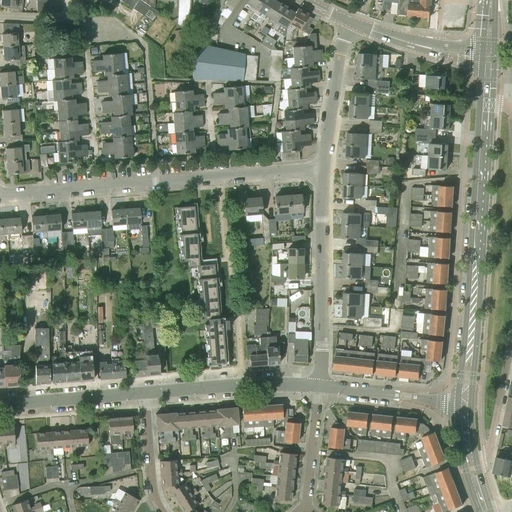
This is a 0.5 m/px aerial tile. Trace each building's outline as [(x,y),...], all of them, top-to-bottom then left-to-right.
[(23,0),(1,0),(0,7),(10,8),(10,12),(22,13),(23,0)] [(49,11),(49,5),(49,0),(37,0),(37,13),(44,11),(49,11)] [(133,9),(138,0),(131,0),(128,5),(133,9)] [(141,0),(138,0),(133,9),(137,12),(144,2),(141,0)] [(218,24),(221,26),(232,9),(238,0),(227,0),(223,6),(225,7),(221,14),(218,24)] [(254,13),(261,0),(247,0),(246,3),(251,6),(248,10),(254,13)] [(266,16),(275,1),(273,0),(261,0),(254,13),(251,18),(256,21),(261,13),(266,16)] [(430,18),(431,0),(380,0),(384,1),(398,4),(397,15),(430,18)] [(273,25),(285,6),(281,3),(280,4),(275,1),(266,16),(270,18),(268,22),(273,25)] [(144,2),(137,12),(142,16),(149,6),(144,2)] [(149,6),(142,16),(147,19),(154,9),(149,6)] [(287,29),(295,13),(289,10),(289,9),(285,6),(273,25),(271,28),(277,31),(281,25),(287,29)] [(154,9),(147,19),(152,23),(159,13),(155,10),(154,9)] [(298,9),(295,13),(287,29),(286,30),(285,41),(291,41),(292,30),(296,28),(305,33),(312,20),(307,17),(308,14),(298,9)] [(189,18),(178,18),(171,21),(188,33),(189,18)] [(3,47),(18,46),(17,33),(19,33),(19,24),(2,24),(3,34),(2,34),(3,47)] [(183,40),(181,30),(174,31),(176,41),(183,40)] [(316,33),(311,34),(310,35),(305,43),(305,46),(311,46),(317,45),(316,33)] [(267,35),(262,44),(271,50),(274,45),(277,40),(267,35)] [(243,80),(243,73),(243,67),(244,60),(244,54),(216,47),(207,45),(193,60),(193,79),(243,81),(243,80)] [(18,46),(3,47),(4,61),(9,60),(9,66),(22,65),(26,64),(25,54),(19,55),(18,46)] [(294,58),(322,56),(322,50),(311,51),(311,46),(293,47),(294,58)] [(92,61),(93,67),(121,64),(120,54),(102,55),(103,60),(92,61)] [(358,54),(357,66),(383,67),(383,55),(358,54)] [(295,69),(308,68),(313,67),(312,62),(322,62),(322,56),(294,58),(295,69)] [(55,70),(82,67),(82,62),(72,63),(71,58),(54,59),(55,70)] [(121,64),(93,67),(93,73),(103,72),(104,76),(107,76),(122,75),(121,64)] [(22,65),(9,66),(10,72),(0,72),(0,85),(15,85),(24,84),(23,76),(15,77),(14,72),(22,71),(22,65)] [(363,79),(375,79),(376,72),(382,72),(383,67),(357,66),(357,74),(354,74),(354,80),(363,80),(363,79)] [(56,80),(71,79),(74,79),(73,74),(83,73),(82,67),(55,70),(56,80)] [(291,79),(319,77),(319,71),(309,72),(308,68),(295,69),(290,69),(291,79)] [(125,74),(122,75),(107,76),(107,81),(97,82),(98,87),(126,85),(125,74)] [(427,75),(426,87),(445,88),(445,76),(427,75)] [(291,89),(305,88),(309,88),(309,83),(319,82),(319,77),(291,79),(291,89)] [(71,79),(56,80),(52,80),(53,91),(82,88),(81,83),(71,84),(71,79)] [(15,85),(0,85),(0,87),(1,99),(6,99),(7,105),(19,104),(19,97),(16,97),(15,85)] [(126,85),(98,87),(98,93),(108,92),(109,97),(112,97),(127,96),(126,85)] [(213,93),(214,99),(242,97),(241,86),(223,87),(224,93),(213,93)] [(350,105),(369,107),(368,105),(374,105),(375,95),(376,95),(376,93),(390,94),(390,88),(377,87),(364,86),(364,94),(351,93),(350,105)] [(49,102),(57,101),(72,100),(72,95),(82,94),(82,88),(53,91),(48,91),(49,102)] [(288,100),(316,97),(316,92),(305,93),(305,88),(291,89),(287,90),(288,100)] [(175,102),(203,100),(203,94),(192,95),(192,90),(174,92),(175,102)] [(130,95),(127,96),(112,97),(112,101),(102,102),(102,107),(131,105),(130,95)] [(249,96),(242,97),(214,99),(214,105),(225,104),(225,109),(228,109),(246,107),(249,107),(249,96)] [(289,110),(302,109),(306,109),(306,104),(316,103),(316,97),(288,100),(289,110)] [(58,111),(86,109),(86,103),(76,104),(75,100),(72,100),(57,101),(58,111)] [(176,113),(191,111),(194,111),(194,107),(204,106),(203,100),(175,102),(176,113)] [(19,104),(7,105),(7,110),(2,111),(3,124),(18,123),(17,110),(20,110),(19,104)] [(432,104),(431,116),(450,117),(451,105),(432,104)] [(131,105),(102,107),(103,113),(113,112),(113,117),(129,116),(132,116),(131,105)] [(368,119),(369,107),(350,105),(349,118),(368,119)] [(247,117),(246,107),(228,109),(229,113),(218,114),(218,120),(247,117)] [(59,122),(77,120),(77,115),(87,114),(86,109),(58,111),(59,122)] [(285,121),(313,119),(313,113),(302,114),(302,109),(289,110),(284,111),(285,121)] [(174,123),(202,121),(202,115),(191,116),(191,111),(176,113),(173,113),(174,123)] [(129,116),(113,117),(111,117),(111,122),(100,123),(101,128),(130,126),(129,116)] [(450,117),(431,116),(430,128),(418,128),(417,135),(436,137),(437,129),(449,130),(450,117)] [(247,117),(218,120),(219,125),(229,124),(230,129),(245,128),(248,128),(247,117)] [(286,131),(299,130),(304,130),(303,125),(314,124),(313,119),(285,121),(286,131)] [(60,132),(88,130),(87,124),(77,125),(77,120),(59,122),(60,132)] [(174,133),(192,132),(192,128),(203,127),(202,121),(174,123),(174,133)] [(18,123),(3,124),(4,137),(9,137),(10,143),(23,142),(22,135),(20,135),(18,123)] [(130,126),(101,128),(101,134),(112,133),(112,138),(131,136),(130,126)] [(245,128),(230,129),(227,129),(227,134),(217,135),(217,141),(246,138),(245,128)] [(61,143),(76,141),(79,141),(78,136),(88,135),(88,130),(60,132),(61,143)] [(282,142),(310,140),(310,134),(299,135),(299,130),(286,131),(281,132),(282,142)] [(175,144),(204,141),(203,136),(193,137),(192,132),(174,133),(175,144)] [(347,133),(347,145),(366,146),(366,134),(347,133)] [(436,137),(417,135),(417,143),(430,144),(429,156),(447,157),(448,145),(436,144),(436,137)] [(131,136),(112,138),(113,143),(102,143),(103,149),(131,147),(131,136)] [(246,138),(217,141),(218,146),(228,145),(228,150),(247,149),(246,138)] [(310,140),(282,142),(282,153),(281,153),(281,162),(299,161),(299,152),(301,151),(300,146),(311,145),(310,140)] [(58,153),(87,151),(86,145),(76,146),(76,141),(61,143),(57,143),(58,153)] [(204,147),(204,141),(175,144),(176,155),(194,153),(194,148),(204,147)] [(23,142),(10,143),(10,148),(5,149),(6,162),(21,161),(20,148),(23,147),(23,142)] [(366,146),(347,145),(346,158),(365,159),(366,146)] [(131,147),(103,149),(103,155),(114,154),(114,159),(132,157),(131,147)] [(87,151),(58,153),(59,163),(77,162),(76,157),(87,156),(87,151)] [(447,157),(429,156),(428,168),(447,170),(447,157)] [(395,166),(395,157),(387,157),(387,165),(395,166)] [(21,161),(6,162),(7,175),(31,173),(30,160),(21,161)] [(379,167),(366,166),(360,166),(359,174),(344,173),(343,185),(362,186),(363,174),(374,175),(375,173),(379,173),(379,167)] [(362,186),(343,185),(343,198),(355,198),(354,206),(374,207),(375,202),(364,201),(364,199),(362,199),(362,186)] [(432,196),(453,197),(454,187),(433,185),(432,196)] [(424,195),(411,194),(411,200),(424,201),(423,204),(431,205),(431,206),(452,207),(453,197),(432,196),(424,195)] [(301,195),(288,196),(289,213),(302,212),(301,195)] [(289,213),(288,196),(275,197),(276,214),(289,213)] [(254,202),(254,198),(244,199),(245,215),(261,214),(260,201),(254,202)] [(197,206),(176,207),(177,214),(179,214),(180,221),(177,221),(178,227),(180,227),(181,234),(179,234),(179,240),(182,240),(182,247),(180,247),(180,254),(183,254),(183,261),(188,260),(189,266),(197,266),(197,272),(199,271),(200,279),(198,279),(198,285),(200,285),(201,292),(199,292),(199,298),(201,298),(202,305),(200,305),(200,312),(202,311),(203,319),(208,319),(208,324),(204,324),(205,331),(207,331),(207,338),(205,338),(206,344),(208,344),(208,351),(207,351),(207,358),(209,358),(210,365),(225,364),(225,356),(228,356),(227,349),(224,350),(223,343),(226,342),(226,336),(223,336),(222,329),(225,329),(225,323),(219,323),(218,310),(221,310),(220,304),(217,304),(217,297),(220,297),(219,290),(216,291),(215,283),(218,283),(218,277),(215,277),(214,270),(217,270),(217,264),(199,265),(198,252),(201,252),(200,246),(198,246),(197,239),(200,239),(199,232),(197,233),(197,226),(199,226),(198,219),(196,219),(195,212),(197,212),(197,206)] [(374,207),(354,206),(354,213),(343,213),(342,225),(361,226),(362,214),(374,214),(374,207)] [(139,208),(125,209),(127,229),(141,228),(140,226),(140,223),(139,208)] [(127,229),(125,209),(111,210),(112,225),(112,228),(112,230),(127,229)] [(85,212),(86,227),(87,236),(101,235),(100,229),(100,226),(99,211),(85,212)] [(431,211),(430,221),(451,223),(452,212),(431,211)] [(86,227),(85,212),(71,213),(72,228),(86,227)] [(59,214),(45,216),(47,237),(61,236),(59,214)] [(40,237),(47,237),(45,216),(31,217),(33,232),(39,231),(40,237)] [(6,219),(7,234),(21,233),(20,218),(6,219)] [(270,243),(270,233),(269,219),(262,220),(263,244),(270,243)] [(451,223),(430,221),(430,231),(451,233),(451,223)] [(361,226),(342,225),(341,237),(357,238),(356,245),(378,247),(379,241),(366,240),(366,238),(360,238),(361,226)] [(429,237),(429,247),(450,248),(450,238),(429,237)] [(378,247),(356,245),(356,253),(344,252),(344,265),(362,266),(363,254),(366,254),(366,252),(378,253),(378,247)] [(450,248),(429,247),(428,257),(449,258),(450,248)] [(288,249),(288,264),(303,264),(303,249),(288,249)] [(63,273),(63,262),(52,262),(52,273),(63,273)] [(428,263),(427,273),(448,274),(449,264),(428,263)] [(303,264),(288,264),(280,264),(280,276),(271,276),(271,282),(283,282),(284,277),(288,277),(288,278),(303,278),(303,264)] [(362,266),(344,265),(343,278),(362,279),(362,266)] [(448,274),(427,273),(426,283),(447,284),(448,274)] [(291,289),(291,304),(303,303),(302,289),(291,289)] [(426,289),(425,299),(446,300),(447,290),(426,289)] [(344,293),(343,305),(362,306),(363,294),(344,293)] [(279,297),(278,305),(288,305),(288,297),(279,297)] [(446,300),(425,299),(425,309),(446,310),(446,300)] [(362,306),(343,305),(343,318),(361,319),(362,306)] [(268,347),(268,336),(267,331),(267,325),(268,325),(268,309),(255,309),(255,325),(253,325),(254,338),(245,339),(246,357),(250,357),(250,366),(267,365),(266,347),(268,347)] [(425,314),(424,324),(444,326),(445,316),(425,314)] [(363,326),(382,327),(383,319),(363,318),(363,326)] [(296,335),(293,335),(294,323),(289,323),(287,350),(293,350),(292,361),(306,362),(307,340),(295,339),(296,335)] [(444,326),(424,324),(422,334),(443,336),(444,326)] [(49,328),(34,328),(35,384),(50,383),(49,328)] [(417,340),(418,333),(413,333),(401,331),(400,338),(417,340)] [(152,333),(143,333),(145,355),(147,375),(160,374),(159,373),(158,354),(154,354),(152,333)] [(268,336),(268,347),(266,347),(267,365),(279,364),(279,355),(285,355),(284,342),(276,342),(274,336),(271,336),(268,336)] [(421,350),(427,350),(442,352),(443,342),(422,339),(421,350)] [(2,345),(3,364),(3,367),(5,387),(20,385),(19,345),(10,345),(10,344),(2,345)] [(67,382),(67,352),(65,352),(65,347),(59,347),(60,356),(51,356),(51,383),(67,382)] [(344,371),(346,350),(336,349),(333,370),(344,371)] [(79,351),(79,381),(93,379),(91,350),(79,351)] [(353,372),(355,351),(346,350),(344,371),(353,372)] [(442,352),(427,350),(426,359),(425,365),(431,366),(432,361),(441,361),(442,352)] [(79,381),(79,351),(67,352),(67,382),(79,381)] [(363,373),(365,352),(355,351),(353,372),(363,373)] [(375,353),(365,352),(363,373),(373,374),(375,353)] [(386,376),(388,355),(378,354),(376,375),(386,376)] [(147,375),(145,355),(133,356),(134,376),(147,375)] [(388,355),(386,376),(396,377),(398,356),(388,355)] [(409,378),(411,357),(407,357),(401,356),(399,377),(409,378)] [(425,372),(425,365),(426,359),(411,357),(409,378),(419,379),(420,371),(425,372)] [(118,363),(112,364),(113,378),(125,377),(124,361),(118,361),(118,363)] [(113,378),(112,364),(105,365),(105,362),(99,363),(100,379),(113,378)] [(282,404),(272,405),(273,419),(277,419),(277,422),(283,421),(288,417),(293,417),(293,409),(282,409),(282,404)] [(273,419),(272,405),(262,406),(263,427),(273,426),(273,419)] [(253,427),(252,406),(242,407),(243,428),(253,427)] [(263,427),(262,406),(252,406),(253,427),(263,427)] [(237,407),(226,408),(229,438),(236,437),(235,432),(233,432),(232,425),(238,425),(237,407)] [(229,438),(226,408),(216,409),(216,410),(217,426),(223,426),(224,433),(221,433),(222,439),(229,438)] [(217,426),(216,410),(206,411),(208,440),(216,439),(215,434),(213,434),(212,426),(217,426)] [(208,440),(206,411),(196,412),(198,427),(203,427),(204,434),(202,434),(202,440),(208,440)] [(511,411),(506,411),(503,425),(511,427),(511,411)] [(178,430),(178,429),(176,414),(176,412),(166,413),(168,443),(175,443),(175,437),(172,438),(172,430),(178,430)] [(198,427),(196,412),(186,413),(189,441),(195,441),(195,436),(193,436),(192,428),(198,427)] [(357,426),(359,413),(349,412),(348,417),(343,416),(342,423),(347,424),(347,425),(357,426)] [(168,443),(166,413),(155,414),(157,431),(163,431),(163,438),(161,438),(162,444),(168,443)] [(189,441),(186,413),(176,414),(178,429),(183,429),(184,437),(181,437),(181,442),(189,441)] [(359,413),(357,426),(356,434),(366,435),(368,414),(359,413)] [(381,436),(383,415),(373,414),(371,435),(381,436)] [(383,415),(381,436),(391,437),(393,417),(383,415)] [(132,416),(120,417),(122,439),(124,439),(124,434),(133,433),(132,416)] [(122,443),(122,439),(120,417),(108,418),(109,435),(110,435),(110,444),(122,443)] [(288,417),(283,421),(282,426),(286,426),(285,432),(298,433),(299,423),(296,423),(296,418),(293,417),(288,417)] [(405,439),(406,431),(408,418),(398,417),(395,438),(405,439)] [(420,433),(426,426),(423,424),(417,423),(417,419),(408,418),(406,431),(420,433)] [(347,424),(342,423),(335,423),(335,428),(331,427),(330,437),(345,439),(347,425),(347,424)] [(19,490),(30,489),(25,425),(16,426),(18,448),(11,449),(12,463),(19,462),(20,468),(18,468),(19,490)] [(1,427),(3,449),(5,449),(5,443),(14,443),(13,426),(1,427)] [(420,433),(425,446),(425,447),(438,442),(434,432),(431,434),(429,428),(426,426),(420,433)] [(74,430),(75,452),(78,452),(78,447),(88,446),(87,429),(74,430)] [(75,452),(74,430),(61,431),(63,448),(72,447),(73,452),(75,452)] [(63,448),(61,431),(48,432),(51,461),(53,461),(53,454),(53,449),(63,448)] [(298,433),(285,432),(278,431),(276,440),(285,441),(285,447),(295,448),(296,443),(297,443),(298,433)] [(51,461),(48,432),(36,433),(37,450),(48,449),(48,454),(47,454),(48,461),(51,461)] [(351,439),(345,439),(330,437),(329,447),(350,450),(351,439)] [(422,458),(441,451),(438,442),(425,447),(425,446),(419,448),(422,458)] [(253,461),(260,462),(295,466),(296,454),(280,452),(274,449),(272,454),(272,459),(266,458),(266,457),(254,455),(253,461)] [(110,453),(112,466),(112,473),(122,470),(124,464),(130,464),(129,451),(110,453)] [(441,451),(422,458),(426,468),(445,460),(441,451)] [(497,457),(496,457),(493,472),(511,476),(511,475),(511,454),(499,451),(497,457)] [(103,467),(112,466),(110,453),(102,454),(103,467)] [(402,466),(414,462),(411,456),(400,461),(402,466)] [(328,458),(327,469),(348,472),(348,469),(343,469),(344,459),(328,458)] [(160,473),(182,472),(181,469),(176,469),(175,460),(159,461),(160,473)] [(207,468),(219,465),(217,460),(206,463),(207,468)] [(295,466),(260,462),(259,468),(265,469),(265,465),(273,466),(272,475),(277,475),(293,477),(295,466)] [(414,462),(402,466),(404,472),(416,468),(414,462)] [(432,485),(452,477),(448,468),(429,475),(432,485)] [(348,472),(327,469),(325,481),(341,483),(341,482),(348,483),(349,474),(356,475),(356,473),(348,472)] [(7,471),(10,490),(18,488),(16,474),(14,475),(13,470),(7,471)] [(0,483),(1,491),(10,490),(7,471),(1,472),(1,477),(0,477),(0,483)] [(182,472),(160,473),(161,486),(168,486),(171,490),(178,486),(177,484),(177,475),(182,474),(182,472)] [(201,481),(204,486),(208,483),(218,479),(216,474),(205,478),(201,481)] [(293,477),(277,475),(276,485),(271,484),(270,486),(292,489),(293,477)] [(452,477),(432,485),(436,494),(455,486),(452,477)] [(341,483),(325,481),(324,492),(345,495),(345,492),(340,492),(341,483)] [(178,486),(171,490),(178,502),(196,490),(195,488),(191,491),(185,482),(178,486)] [(110,486),(89,487),(90,495),(104,494),(104,491),(110,491),(110,486)] [(292,489),(270,486),(270,489),(276,489),(275,499),(291,501),(292,489)] [(459,496),(455,486),(436,494),(440,503),(459,496)] [(401,496),(407,494),(405,488),(399,491),(401,496)] [(196,490),(178,502),(184,511),(185,511),(192,508),(199,504),(193,495),(198,492),(196,490)] [(114,501),(119,504),(133,511),(139,500),(125,492),(120,501),(116,498),(114,501)] [(345,495),(324,492),(323,504),(339,506),(340,497),(345,497),(345,495)] [(413,492),(407,494),(401,496),(404,502),(415,497),(413,492)] [(373,498),(366,497),(354,495),(353,501),(358,502),(358,503),(372,505),(373,498)] [(459,496),(440,503),(443,511),(462,505),(459,496)] [(11,505),(13,511),(27,511),(42,507),(40,503),(34,505),(35,507),(30,508),(27,500),(11,505)] [(253,511),(255,506),(246,502),(244,508),(253,511)]
